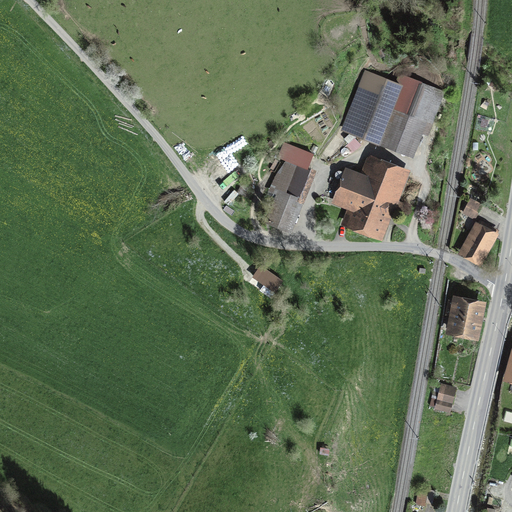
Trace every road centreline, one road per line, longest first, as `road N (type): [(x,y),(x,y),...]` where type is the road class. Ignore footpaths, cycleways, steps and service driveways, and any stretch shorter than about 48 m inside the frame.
road 1 (residential): [(203,199),(258,238),(411,247),(504,288)]
road 2 (unclassified): [(203,199),(145,123),(29,0)]
road 3 (secondary): [(504,288),(456,511)]
